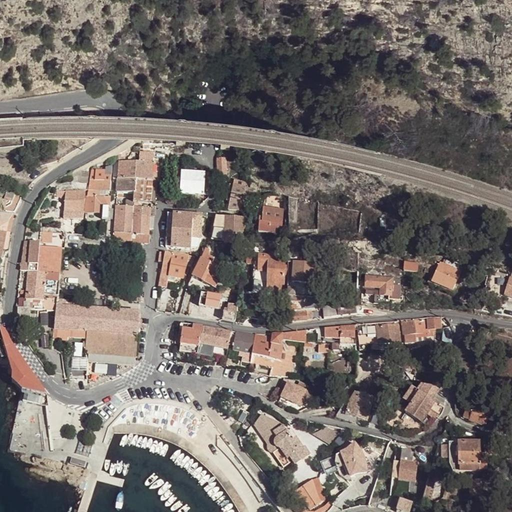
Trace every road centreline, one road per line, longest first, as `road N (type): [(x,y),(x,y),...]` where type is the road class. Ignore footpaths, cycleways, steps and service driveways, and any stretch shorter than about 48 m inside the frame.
road 1 (tertiary): [(0,110),(100,101),(121,121),(114,144),(48,179),(28,202),(8,320)]
road 2 (residential): [(157,325),(175,318),(266,329),(464,315)]
road 3 (residential): [(189,382),(224,382),(291,416),(407,440),(431,431),(449,408)]
road 4 (tertiary): [(8,320),(45,382),(69,397),(141,372)]
road 5 (residential): [(161,206),(209,205),(219,83)]
road 6 (residential): [(289,511),(189,382)]
